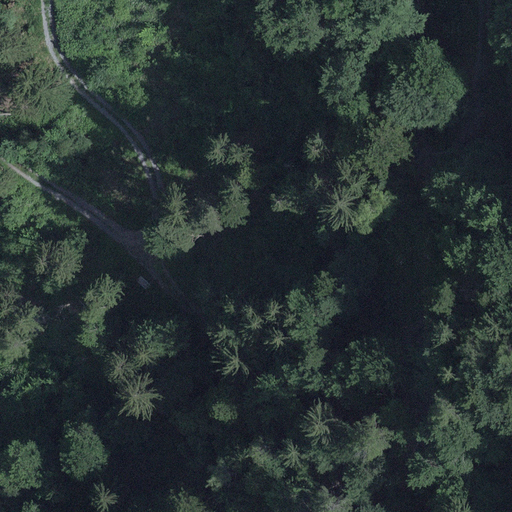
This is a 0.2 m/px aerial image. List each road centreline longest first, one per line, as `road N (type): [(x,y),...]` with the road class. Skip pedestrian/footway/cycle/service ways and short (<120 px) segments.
road 1 (track): [(0,146),(133,243),(154,227),(159,190),(137,133),(48,39),(47,0)]
road 2 (track): [(363,0),(403,51),(420,157),(437,167),(463,151),(481,77),(481,0)]
road 3 (track): [(133,243),(234,377),(234,511)]
